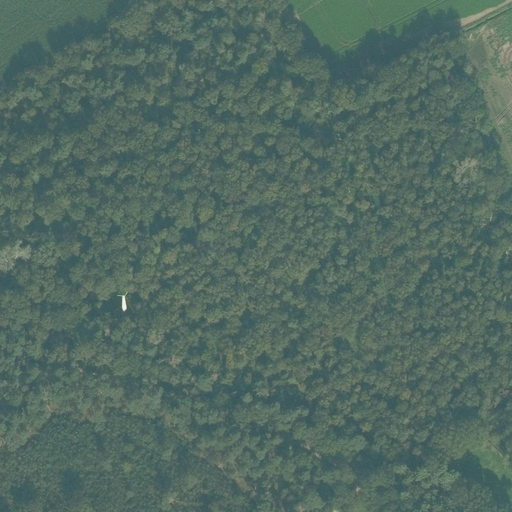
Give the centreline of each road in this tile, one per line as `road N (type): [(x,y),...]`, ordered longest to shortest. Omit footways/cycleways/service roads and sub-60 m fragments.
road 1 (track): [(372,480),(70,344)]
road 2 (track): [(511,418),(372,480)]
